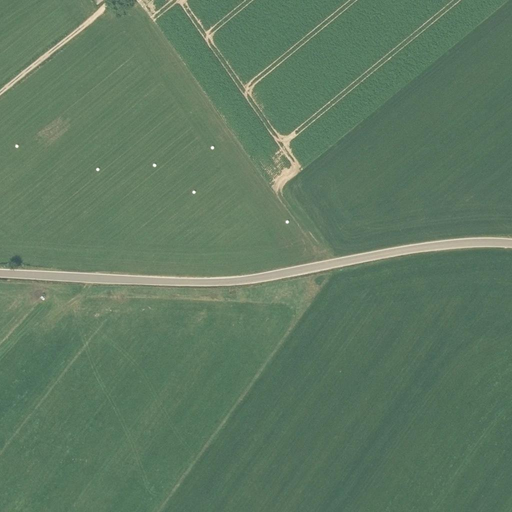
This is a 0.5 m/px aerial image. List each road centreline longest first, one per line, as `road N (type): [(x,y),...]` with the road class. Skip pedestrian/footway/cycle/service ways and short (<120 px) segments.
road 1 (tertiary): [(511,243),(438,244),(213,282),(0,273)]
road 2 (track): [(112,0),(0,92)]
